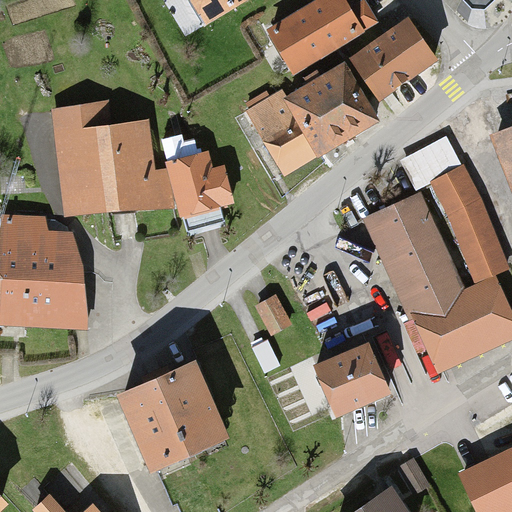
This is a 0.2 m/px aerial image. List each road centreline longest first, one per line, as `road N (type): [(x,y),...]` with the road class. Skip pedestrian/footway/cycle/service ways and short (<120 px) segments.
road 1 (residential): [(480,63),(135,344),(0,401)]
road 2 (residential): [(511,361),(278,511)]
